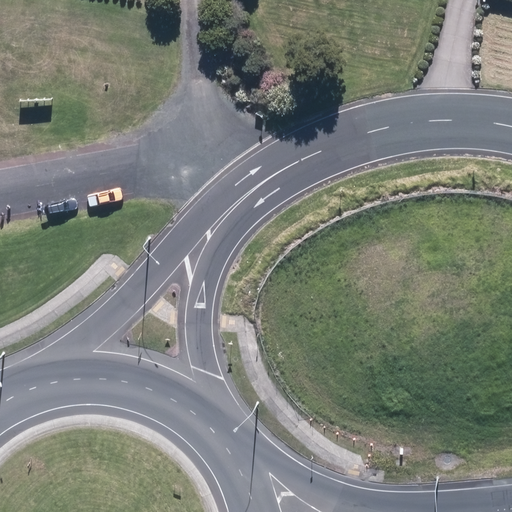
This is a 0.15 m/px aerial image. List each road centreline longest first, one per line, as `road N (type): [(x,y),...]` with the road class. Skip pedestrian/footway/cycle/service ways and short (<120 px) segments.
road 1 (motorway): [(215,453),(352,496),(511,484)]
road 2 (residential): [(511,125),(415,117),(289,160),(243,194)]
road 3 (residential): [(40,385),(243,194)]
road 4 (residential): [(243,194),(211,264),(198,318),(201,435)]
road 5 (secondary): [(40,385),(99,382),(155,399),(201,435)]
